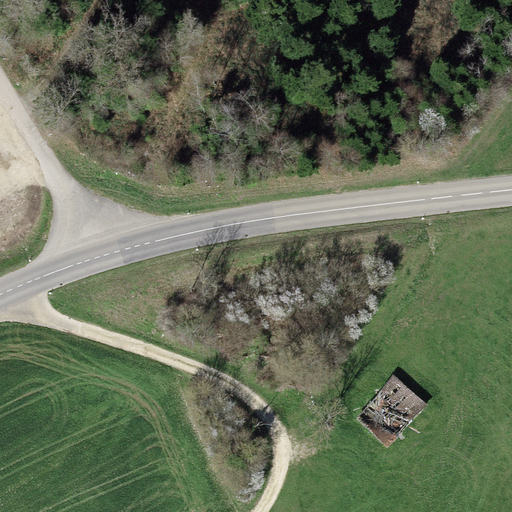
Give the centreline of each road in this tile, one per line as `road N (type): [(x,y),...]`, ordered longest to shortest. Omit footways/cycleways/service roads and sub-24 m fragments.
road 1 (secondary): [(0,297),(181,235),(511,193)]
road 2 (track): [(256,511),(274,476),(274,438),(254,404),(181,365),(26,315),(1,296)]
road 3 (track): [(22,107),(104,0)]
